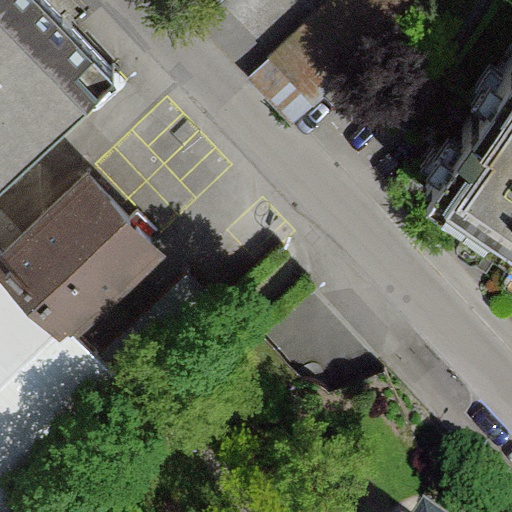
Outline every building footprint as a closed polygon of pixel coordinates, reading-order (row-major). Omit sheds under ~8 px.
[(0,0),(0,174),(114,68),(50,0),(0,0)] [(334,0),(253,76),(295,123),(426,0),(334,0)] [(511,55),(428,178),(511,235),(511,55)] [(89,174),(7,250),(73,320),(100,294),(153,242),(89,174)] [(7,250),(0,243),(0,511),(2,511),(135,386),(105,354),(73,320),(7,250)] [(131,328),(105,354),(135,386),(220,306),(189,273),(131,328)] [(131,328),(100,294),(73,320),(105,354),(131,328)] [(335,460),(419,446),(392,368),(360,382),(334,394),(326,381),(308,379),(287,355),(262,326),(235,375),(226,424),(246,480),(335,460)]
